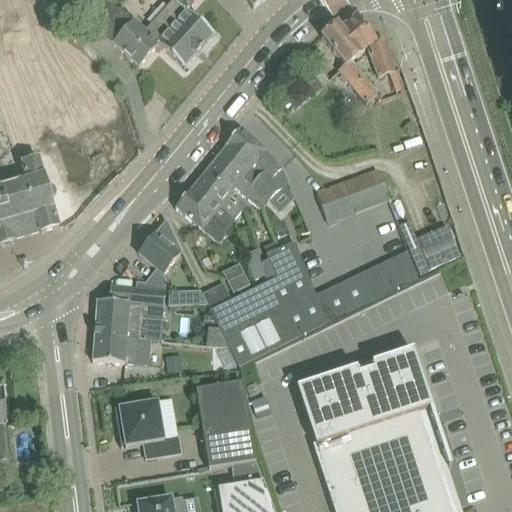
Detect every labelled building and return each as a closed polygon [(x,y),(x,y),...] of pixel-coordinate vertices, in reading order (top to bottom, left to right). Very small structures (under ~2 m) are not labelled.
[(73,0),(57,0),(61,14),(76,10),(73,0)] [(105,0),(101,0),(91,11),(95,14),(106,24),(97,33),(138,69),(155,50),(154,46),(156,44),(148,36),(148,35),(134,23),(119,9),(118,11),(107,1),(105,0)] [(171,0),(174,2),(177,5),(178,5),(187,14),(189,12),(189,13),(200,0),(171,0)] [(247,0),(254,10),(267,0),(247,0)] [(152,31),(148,35),(148,36),(156,44),(154,46),(155,50),(158,47),(185,71),(215,37),(189,13),(189,12),(187,14),(178,5),(177,5),(174,2),(150,29),(152,31)] [(341,31),(361,56),(367,51),(378,80),(389,75),(395,92),(402,90),(383,40),(377,42),(356,18),(341,31)] [(352,64),(361,56),(341,31),(337,27),(322,40),(345,68),(338,74),(366,107),(379,96),(352,64)] [(313,76),(301,86),(310,97),(323,87),(313,76)] [(411,123),(403,131),(411,139),(419,131),(411,123)] [(241,131),(218,159),(233,172),(235,170),(244,177),(242,180),(252,188),(253,187),(267,202),(261,208),(274,197),(282,191),(272,181),(282,170),(266,152),(241,131)] [(0,246),(25,239),(59,229),(53,210),(54,209),(51,198),(56,196),(53,186),(48,188),(45,176),(44,177),(39,159),(19,165),(25,182),(23,183),(0,189),(0,246)] [(218,159),(205,175),(230,196),(230,195),(234,191),(244,198),(259,211),(261,208),(267,202),(253,187),(252,188),(242,180),(244,177),(235,170),(233,172),(218,159)] [(317,194),(328,226),(389,204),(378,172),(317,194)] [(205,175),(189,194),(202,205),(205,201),(208,203),(213,198),(222,205),(218,210),(229,218),(233,223),(245,208),(230,195),(230,196),(205,175)] [(189,194),(176,211),(219,246),(226,237),(224,235),(233,223),(229,218),(218,210),(222,205),(213,198),(208,203),(205,201),(202,205),(189,194)] [(176,242),(166,223),(138,256),(154,269),(164,277),(180,257),(178,255),(180,252),(176,242)] [(421,250),(410,255),(420,277),(460,259),(446,229),(417,242),(421,250)] [(278,252),(266,256),(268,262),(266,262),(273,281),(297,341),(325,328),(324,327),(314,298),(312,294),(292,244),(277,250),(278,252)] [(255,252),(245,256),(249,271),(255,283),(264,278),(260,266),(259,265),(255,252)] [(262,264),(259,265),(260,266),(264,278),(266,285),(268,284),(273,281),(266,262),(262,264)] [(336,288),(314,298),(324,327),(347,318),(345,316),(348,314),(374,301),(362,276),(338,287),(336,288)] [(245,277),(229,284),(234,295),(250,287),(245,277)] [(232,302),(210,313),(219,330),(229,350),(230,353),(238,370),(297,341),(273,281),(268,284),(266,285),(232,302)] [(97,304),(94,345),(111,346),(112,342),(126,344),(126,340),(140,340),(140,341),(141,321),(162,322),(165,286),(136,284),(136,291),(110,289),(109,305),(97,304)] [(201,293),(165,292),(165,307),(201,308),(201,293)] [(94,345),(93,364),(124,366),(149,367),(150,357),(151,345),(140,345),(140,341),(140,340),(126,340),(126,344),(112,342),(111,346),(94,345)] [(357,372),(297,392),(315,448),(313,449),(333,511),(449,511),(418,416),(429,413),(429,415),(433,414),(413,354),(372,367),(374,373),(359,378),(357,372)] [(180,360),(167,362),(169,376),(182,374),(180,360)] [(209,472),(255,465),(256,465),(243,386),(195,394),(209,472)] [(3,391),(0,390),(0,461),(9,461),(6,428),(3,391)] [(265,398),(252,403),(257,417),(270,413),(265,398)] [(116,411),(115,412),(121,451),(122,450),(122,448),(125,448),(125,450),(143,447),(146,463),(181,457),(178,439),(164,442),(158,404),(119,411),(119,413),(116,414),(116,411)] [(263,484),(222,491),(225,511),(273,511),(263,484)] [(171,501),(137,506),(138,511),(183,511),(181,502),(172,503),(171,501)]
